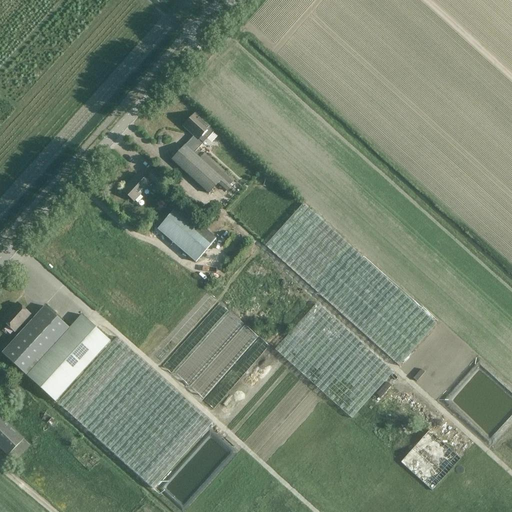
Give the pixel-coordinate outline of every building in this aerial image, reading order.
[(209,127),(194,113),(184,125),(194,135),(185,145),(194,153),(203,143),(199,138),(209,127)] [(227,191),(231,186),(194,153),(185,145),(171,159),(208,193),(218,183),(227,191)] [(234,179),(201,149),(196,154),(223,178),(230,185),(234,179)] [(157,186),(162,181),(153,172),(148,177),(149,178),(146,181),(138,173),(122,190),(134,201),(149,184),(152,181),(157,186)] [(170,199),(150,222),(158,229),(196,262),(216,239),(170,199)] [(265,246),(384,352),(398,366),(436,324),(303,203),(265,246)] [(198,342),(228,309),(220,302),(190,335),(198,342)] [(351,418),(356,412),(393,371),(317,302),(275,349),(351,418)] [(27,326),(15,339),(9,334),(0,344),(0,352),(2,354),(2,353),(55,401),(110,340),(82,315),(70,328),(45,306),(33,320),(28,316),(30,314),(18,303),(3,320),(14,331),(22,322),(27,326)] [(117,337),(58,402),(96,437),(155,371),(117,337)] [(417,381),(425,372),(421,369),(413,378),(417,381)] [(0,386),(13,399),(21,390),(0,371),(0,386)] [(153,488),(212,423),(155,371),(96,437),(153,488)] [(381,397),(391,385),(387,382),(377,394),(381,397)] [(48,422),(52,417),(45,412),(41,416),(48,422)] [(0,447),(14,461),(30,445),(0,415),(0,447)] [(460,458),(429,430),(401,461),(432,490),(460,458)]
